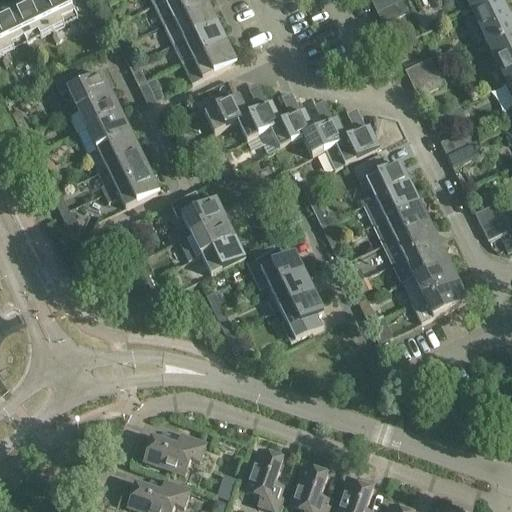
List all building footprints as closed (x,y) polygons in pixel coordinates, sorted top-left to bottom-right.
[(28,48),(54,36),(36,0),(25,0),(28,5),(12,13),(28,48)] [(36,0),(54,36),(79,23),(67,0),(36,0)] [(96,0),(102,11),(110,7),(106,0),(96,0)] [(175,0),(150,0),(155,10),(175,0)] [(206,0),(175,0),(155,10),(165,29),(210,7),(206,0)] [(378,14),(403,2),(401,0),(376,0),(373,2),(378,14)] [(472,12),(496,0),(464,0),(456,4),(462,17),(472,12)] [(496,0),(472,12),(490,48),(511,37),(511,20),(510,22),(499,0),(496,0)] [(410,17),(403,2),(378,14),(385,29),(410,17)] [(117,20),(110,7),(102,11),(108,24),(117,20)] [(174,49),(220,26),(210,7),(165,29),(174,49)] [(0,53),(3,60),(28,48),(12,13),(0,19),(0,53)] [(184,68),(229,46),(220,26),(174,49),(184,68)] [(121,50),(129,46),(124,35),(115,39),(121,50)] [(507,84),(511,81),(511,37),(490,48),(507,84)] [(121,50),(127,64),(136,60),(129,46),(121,50)] [(239,66),(229,46),(195,63),(184,68),(194,89),(205,83),(239,66)] [(407,74),(413,86),(438,74),(432,62),(407,74)] [(70,95),(79,114),(113,97),(103,77),(85,86),(79,73),(54,85),(61,99),(70,95)] [(134,78),(140,90),(148,86),(143,74),(134,78)] [(445,88),(438,74),(413,86),(420,101),(445,88)] [(140,90),(146,103),(155,99),(148,86),(140,90)] [(123,116),(113,97),(79,114),(70,118),(74,125),(82,121),(89,133),(123,116)] [(229,131),(240,125),(261,115),(256,103),(242,110),(238,101),(206,117),(216,137),(229,131)] [(261,115),(240,125),(249,145),(259,140),(287,127),(286,126),(281,115),(275,118),(271,110),(261,115)] [(22,114),(14,118),(25,140),(33,136),(22,114)] [(88,158),(98,153),(133,136),(123,116),(89,133),(79,138),(88,158)] [(286,126),(287,127),(259,140),(268,159),(304,141),(315,135),(308,121),(305,123),(303,118),(292,123),(286,126)] [(304,141),(313,160),(325,154),(359,137),(354,127),(340,134),(336,125),(315,135),(304,141)] [(368,133),(359,137),(325,154),(334,173),(377,152),(368,133)] [(454,138),(441,144),(447,157),(473,145),(466,133),(454,138)] [(43,156),(33,136),(25,140),(35,160),(43,156)] [(142,156),(133,136),(98,153),(108,172),(142,156)] [(479,159),(473,145),(447,157),(454,171),(479,159)] [(203,169),(193,149),(185,153),(195,173),(203,169)] [(43,156),(35,160),(44,179),(52,175),(43,156)] [(152,176),(142,156),(108,172),(98,177),(103,189),(100,191),(104,199),(152,176)] [(218,162),(228,180),(235,177),(226,158),(218,162)] [(370,190),(376,202),(410,186),(401,167),(387,173),(380,158),(353,171),(364,193),(370,190)] [(267,186),(267,184),(261,173),(258,166),(251,170),(260,189),(267,186)] [(267,184),(275,180),(270,169),(261,173),(267,184)] [(283,178),(293,197),(301,193),(291,174),(283,178)] [(44,179),(54,199),(62,195),(52,175),(44,179)] [(104,199),(108,207),(122,201),(127,212),(162,195),(152,176),(104,199)] [(306,196),(313,209),(321,205),(311,185),(303,190),(306,196)] [(410,186),(376,202),(363,209),(372,228),(420,205),(410,186)] [(62,195),(54,199),(64,219),(72,215),(66,203),(62,195)] [(178,223),(184,220),(190,232),(178,237),(181,244),(180,245),(180,246),(228,223),(218,203),(204,210),(197,196),(171,208),(178,223)] [(476,216),(482,230),(508,218),(501,204),(476,216)] [(321,205),(313,209),(322,229),(330,225),(321,205)] [(420,205),(372,228),(382,248),(429,225),(420,205)] [(72,215),(64,219),(70,231),(78,227),(72,215)] [(511,231),(511,226),(508,218),(482,230),(489,244),(511,231)] [(203,259),(238,243),(228,223),(180,246),(190,265),(203,259)] [(147,262),(138,243),(145,239),(137,224),(122,232),(139,266),(147,262)] [(322,229),(331,248),(340,244),(330,225),(322,229)] [(382,248),(392,268),(439,245),(429,225),(382,248)] [(511,240),(502,246),(508,258),(511,256),(511,240)] [(213,279),(247,262),(238,243),(203,259),(213,279)] [(331,248),(341,268),(349,264),(340,244),(331,248)] [(392,268),(401,287),(448,264),(439,245),(392,268)] [(296,256),(283,262),(276,248),(255,259),(271,292),(306,276),(296,256)] [(139,266),(149,286),(157,282),(147,262),(139,266)] [(356,278),(349,264),(341,268),(348,282),(351,288),(359,284),(356,278)] [(401,287),(410,307),(458,284),(448,264),(401,287)] [(271,292),(281,312),(315,295),(306,276),(271,292)] [(167,301),(157,282),(149,286),(158,305),(167,301)] [(351,288),(360,307),(368,303),(359,284),(351,288)] [(458,284),(410,307),(421,327),(467,303),(458,284)] [(323,330),(318,318),(324,315),(315,295),(281,312),(287,324),(282,327),(291,346),(323,330)] [(208,301),(217,319),(225,315),(216,297),(208,301)] [(368,303),(360,307),(370,327),(378,323),(368,303)] [(217,319),(227,338),(235,335),(225,315),(217,319)] [(384,320),(378,324),(378,323),(370,327),(379,347),(394,340),(384,320)] [(235,335),(227,338),(237,358),(245,355),(235,335)] [(487,392),(498,414),(511,408),(501,386),(487,392)] [(202,467),(209,448),(183,439),(179,450),(154,441),(146,466),(187,480),(193,464),(202,467)] [(261,455),(246,496),(263,502),(260,511),(263,511),(280,511),(287,492),(276,488),(285,463),(261,455)] [(290,511),(291,511),(330,511),(331,510),(333,506),(322,502),(330,479),(305,470),(290,511)] [(367,511),(376,487),(358,481),(356,488),(350,485),(340,511),(338,511),(331,510),(330,511),(367,511)] [(183,511),(185,511),(192,493),(167,485),(163,496),(138,487),(130,511),(175,511),(177,510),(183,511)]
